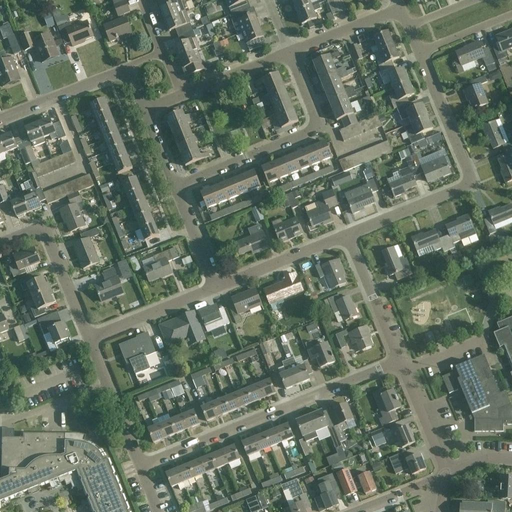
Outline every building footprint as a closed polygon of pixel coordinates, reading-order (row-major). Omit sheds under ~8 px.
[(120,20),(104,27),(110,43),(122,38),(122,40),(132,36),(124,15),(129,13),(129,11),(125,1),(125,2),(123,0),(111,0),(118,17),(119,17),(120,20)] [(164,0),(158,3),(165,21),(186,12),(180,0),(164,0)] [(244,0),(225,0),(232,16),(243,12),(240,4),(245,2),(244,0)] [(294,0),(292,1),(297,13),(312,7),(308,0),(294,0)] [(333,16),(344,11),(339,0),(328,0),(327,1),(333,16)] [(364,0),(363,0),(358,2),(361,9),(367,7),(364,0)] [(317,20),(312,7),(297,13),(302,25),(317,20)] [(252,11),(244,14),(243,12),(232,16),(235,24),(233,24),(237,35),(242,33),(258,27),(252,11)] [(193,31),(186,12),(165,21),(169,32),(175,30),(178,37),(193,31)] [(50,27),(55,25),(50,13),(46,15),(50,27)] [(206,18),(200,20),(203,26),(209,24),(206,18)] [(223,23),(226,31),(234,28),(231,20),(223,23)] [(65,45),(71,42),(73,47),(80,44),(79,42),(92,37),(87,22),(72,28),(70,23),(58,28),(65,45)] [(253,29),(242,33),(249,52),(266,45),(263,38),(258,27),(253,29)] [(181,45),(175,47),(180,58),(196,51),(197,52),(200,50),(195,37),(193,32),(193,31),(178,37),(181,45)] [(491,46),(497,61),(504,58),(508,57),(505,51),(511,48),(511,32),(506,35),(505,34),(496,37),(498,43),(491,46)] [(37,53),(38,52),(42,64),(59,57),(50,35),(33,42),(29,33),(19,37),(25,51),(34,47),(37,53)] [(371,48),(373,54),(393,46),(388,33),(374,39),(377,46),(371,48)] [(20,52),(14,36),(7,38),(14,55),(20,52)] [(467,48),(456,53),(458,59),(461,66),(470,63),(482,58),(488,73),(496,69),(488,49),(481,52),(478,42),(467,47),(467,48)] [(356,61),(362,58),(357,45),(351,48),(356,61)] [(399,58),(393,46),(373,54),(374,56),(380,53),(384,64),(378,67),(381,72),(393,67),(391,61),(399,58)] [(196,51),(180,58),(184,69),(186,68),(189,76),(204,70),(197,52),(196,51)] [(5,53),(0,54),(0,81),(3,88),(19,82),(15,70),(16,70),(12,59),(8,60),(5,53)] [(318,53),(311,56),(314,63),(321,60),(318,53)] [(313,63),(317,73),(334,66),(331,61),(340,57),(338,53),(321,60),(314,63),(313,63)] [(458,59),(454,61),(459,74),(463,72),(461,66),(458,59)] [(141,65),(136,68),(142,78),(147,75),(141,65)] [(321,83),(346,72),(344,68),(336,71),(334,66),(317,73),(321,83)] [(396,73),(393,67),(381,72),(378,73),(383,85),(390,83),(392,89),(409,82),(404,70),(396,73)] [(348,77),(346,72),(321,83),(325,93),(342,86),(339,80),(348,77)] [(278,74),(255,83),(256,87),(263,84),(266,90),(282,84),(278,74)] [(349,78),(352,85),(358,82),(355,75),(349,78)] [(466,98),(467,97),(473,110),(488,104),(480,85),(487,82),(485,76),(472,82),(474,87),(463,92),(466,98)] [(409,83),(409,82),(392,89),(395,95),(389,98),(393,110),(408,104),(406,98),(415,95),(410,83),(409,83)] [(286,93),(282,84),(266,90),(268,96),(261,99),(262,103),(286,93)] [(329,102),(354,92),(352,87),(343,90),(342,86),(325,93),(329,102)] [(356,96),(354,92),(329,102),(333,112),(350,105),(347,100),(356,96)] [(290,103),(286,93),(262,103),(264,107),(271,104),(273,110),(290,103)] [(90,105),(95,117),(109,112),(105,100),(90,105)] [(270,122),(294,113),(290,103),(273,110),(276,115),(268,118),(270,122)] [(408,104),(393,110),(397,109),(401,121),(408,118),(411,124),(427,117),(422,105),(412,109),(410,103),(408,104)] [(357,124),(354,115),(362,112),(360,107),(352,110),(350,105),(333,112),(337,122),(341,120),(345,129),(350,126),(356,124),(357,124)] [(505,110),(497,111),(498,119),(506,118),(505,110)] [(170,128),(194,119),(192,115),(185,118),(183,111),(166,118),(170,128)] [(114,123),(109,112),(95,117),(100,129),(114,123)] [(298,123),(294,113),(270,122),(271,126),(279,123),(281,129),(298,123)] [(377,115),(372,118),(376,129),(382,127),(377,115)] [(432,130),(427,117),(411,124),(413,130),(406,133),(411,145),(417,143),(424,140),(422,134),(432,130)] [(49,118),(37,123),(43,139),(55,134),(49,118)] [(376,129),(372,118),(366,120),(371,131),(376,129)] [(195,122),(194,119),(170,128),(173,138),(190,131),(188,125),(195,122)] [(371,131),(366,120),(361,122),(366,133),(371,131)] [(366,133),(361,122),(357,124),(356,124),(360,135),(366,133)] [(495,122),(482,127),(485,135),(487,135),(493,150),(502,146),(504,151),(511,147),(511,141),(508,143),(502,127),(498,129),(495,122)] [(37,123),(25,128),(28,134),(31,144),(32,143),(33,148),(45,143),(43,139),(37,123)] [(58,141),(66,138),(60,123),(52,126),(57,139),(58,141)] [(118,134),(114,123),(100,129),(104,140),(118,134)] [(360,135),(356,124),(350,126),(355,138),(360,135)] [(355,138),(350,126),(345,129),(349,140),(355,138)] [(349,140),(345,129),(339,131),(344,142),(349,140)] [(177,147),(201,138),(200,134),(193,137),(190,131),(173,138),(177,147)] [(11,133),(0,137),(0,142),(5,154),(17,149),(11,133)] [(123,146),(118,134),(104,140),(109,152),(123,146)] [(203,142),(201,138),(177,147),(181,157),(198,150),(196,144),(203,142)] [(424,140),(417,143),(420,149),(426,146),(428,142),(426,139),(424,140)] [(326,142),(315,147),(321,163),(332,158),(326,142)] [(392,153),(388,142),(382,144),(387,155),(392,153)] [(387,155),(382,144),(377,146),(382,157),(387,155)] [(31,146),(25,149),(31,163),(33,168),(38,165),(40,165),(39,160),(36,161),(31,146)] [(128,157),(123,146),(109,152),(113,163),(128,157)] [(382,157),(377,146),(372,148),(376,159),(382,157)] [(321,163),(315,147),(304,151),(310,167),(321,163)] [(511,147),(504,151),(507,157),(498,160),(504,176),(502,177),(505,184),(511,181),(511,147)] [(376,159),(372,148),(366,150),(371,161),(376,159)] [(31,163),(25,149),(20,151),(25,166),(31,163)] [(200,156),(198,150),(181,157),(185,167),(209,158),(207,153),(200,156)] [(371,161),(366,150),(361,153),(365,164),(371,161)] [(402,179),(388,184),(394,198),(402,195),(401,193),(417,186),(413,178),(418,176),(411,157),(408,150),(399,153),(402,160),(405,159),(409,168),(399,172),(402,179)] [(310,167),(304,151),(293,155),(300,171),(310,167)] [(76,163),(72,152),(66,154),(70,166),(76,163)] [(365,164),(361,153),(355,155),(360,166),(365,164)] [(70,166),(66,154),(64,155),(60,157),(65,168),(70,166)] [(416,154),(411,157),(418,176),(424,173),(427,182),(443,176),(443,178),(451,175),(445,161),(443,157),(421,166),(416,154)] [(300,171),(293,155),(283,160),(289,176),(300,171)] [(360,166),(355,155),(350,157),(354,168),(360,166)] [(65,168),(60,157),(55,159),(59,170),(65,168)] [(132,169),(128,157),(113,163),(118,175),(132,169)] [(354,168),(350,157),(345,159),(349,170),(354,168)] [(59,170),(55,159),(49,161),(54,172),(59,170)] [(349,170),(345,159),(339,161),(343,172),(349,170)] [(289,176),(283,160),(272,164),(279,180),(289,176)] [(54,172),(49,161),(44,163),(48,174),(54,172)] [(48,174),(44,163),(40,165),(38,165),(43,176),(48,174)] [(279,180),(272,164),(261,168),(268,184),(279,180)] [(43,176),(38,165),(33,168),(33,169),(35,173),(37,179),(43,176)] [(324,170),(326,176),(333,173),(331,167),(324,170)] [(369,170),(364,172),(367,180),(373,178),(369,170)] [(254,171),(243,176),(249,192),(260,187),(254,171)] [(322,177),(320,172),(313,175),(315,180),(322,177)] [(29,176),(31,181),(35,191),(41,188),(37,179),(35,173),(29,176)] [(349,174),(332,181),(335,187),(352,181),(349,174)] [(94,186),(89,175),(84,177),(88,188),(94,186)] [(249,192),(243,176),(232,180),(239,196),(249,192)] [(304,184),(311,181),(309,176),(302,179),(304,184)] [(88,188),(84,177),(79,179),(83,190),(88,188)] [(122,184),(126,196),(140,190),(136,178),(122,184)] [(83,190),(79,179),(74,181),(78,193),(83,190)] [(4,180),(0,181),(0,194),(4,203),(9,201),(3,186),(6,185),(4,180)] [(239,196),(232,180),(222,184),(228,200),(239,196)] [(299,180),(292,183),(294,188),(301,186),(299,180)] [(375,203),(371,194),(378,191),(374,180),(366,183),(368,185),(344,195),(352,214),(360,211),(360,209),(375,203)] [(28,196),(23,198),(29,213),(34,211),(35,212),(41,210),(41,208),(39,203),(44,201),(46,201),(43,193),(41,188),(35,191),(31,181),(28,183),(30,189),(26,190),(29,196),(28,196)] [(78,193),(74,181),(69,183),(73,195),(78,193)] [(73,195),(69,183),(63,185),(68,197),(73,195)] [(228,200),(222,184),(211,189),(218,205),(228,200)] [(68,197),(63,185),(58,187),(63,199),(68,197)] [(283,193),(290,190),(288,185),(281,188),(283,193)] [(63,199),(58,187),(53,189),(58,201),(63,199)] [(58,201),(53,189),(48,191),(53,203),(58,201)] [(218,205),(211,189),(200,193),(203,201),(206,207),(207,209),(218,205)] [(270,192),(272,197),(280,194),(277,189),(270,192)] [(145,201),(140,190),(126,196),(131,207),(145,201)] [(53,203),(48,191),(43,193),(46,201),(48,205),(53,203)] [(321,208),(307,214),(312,228),(326,222),(327,225),(333,223),(328,210),(338,206),(332,191),(326,193),(329,198),(318,203),(321,208)] [(292,210),(298,208),(292,194),(286,196),(292,210)] [(303,206),(315,202),(311,194),(300,198),(303,206)] [(29,213),(23,198),(16,201),(14,196),(10,198),(12,202),(11,203),(17,218),(18,219),(24,216),(24,215),(29,213)] [(252,199),(254,205),(261,202),(259,196),(252,199)] [(63,221),(65,220),(70,233),(85,227),(79,213),(85,211),(80,198),(69,202),(71,207),(60,212),(63,221)] [(150,213),(145,201),(131,207),(136,219),(150,213)] [(243,209),(251,206),(249,201),(241,204),(243,209)] [(230,208),(232,213),(240,210),(238,205),(230,208)] [(488,213),(490,218),(483,221),(489,235),(496,233),(494,226),(511,218),(511,205),(511,206),(497,212),(496,210),(488,213)] [(264,220),(259,207),(252,210),(257,222),(264,220)] [(222,218),(229,215),(227,209),(220,212),(222,218)] [(154,225),(150,213),(136,219),(140,230),(154,225)] [(209,217),(211,222),(218,219),(216,214),(209,217)] [(449,235),(444,238),(449,251),(455,249),(453,244),(460,241),(476,235),(473,229),(468,216),(460,219),(461,220),(446,227),(449,235)] [(281,219),(272,223),(280,244),(302,235),(296,219),(283,224),(281,219)] [(159,236),(154,225),(140,230),(145,242),(159,236)] [(248,230),(251,237),(235,244),(239,254),(254,248),(256,254),(269,249),(260,225),(248,230)] [(82,242),(73,246),(83,269),(99,263),(89,239),(99,235),(96,228),(80,235),(82,242)] [(449,251),(444,238),(439,240),(435,231),(420,237),(419,235),(411,239),(417,252),(432,246),(434,252),(442,249),(444,253),(449,251)] [(393,248),(382,253),(387,265),(385,265),(387,269),(390,277),(394,275),(397,281),(412,276),(405,260),(404,261),(402,258),(398,246),(393,248)] [(154,258),(142,263),(144,268),(144,269),(149,282),(164,276),(165,278),(172,275),(167,263),(168,263),(179,258),(175,248),(169,251),(153,257),(154,258)] [(16,264),(9,267),(13,278),(25,273),(24,269),(40,263),(34,249),(13,257),(16,264)] [(183,263),(192,260),(189,253),(180,256),(183,263)] [(136,260),(130,263),(134,273),(140,270),(136,260)] [(320,279),(326,277),(331,289),(345,284),(341,273),(343,272),(338,260),(323,267),(321,264),(315,267),(320,279)] [(125,261),(118,264),(124,280),(131,277),(125,261)] [(105,284),(95,287),(102,303),(124,294),(114,270),(102,275),(105,284)] [(278,303),(303,292),(295,274),(281,279),(283,283),(264,291),(270,306),(272,312),(280,309),(278,303)] [(29,290),(32,298),(50,290),(48,285),(46,286),(43,278),(33,283),(30,277),(19,282),(23,292),(29,290)] [(53,296),(50,290),(32,298),(36,306),(30,309),(34,319),(45,314),(43,309),(53,304),(50,297),(53,296)] [(228,305),(235,324),(242,321),(239,315),(261,306),(255,290),(232,299),(233,303),(228,305)] [(338,296),(328,300),(330,306),(334,314),(338,324),(343,322),(357,316),(349,298),(340,301),(338,296)] [(206,309),(199,312),(204,323),(206,327),(208,333),(223,326),(229,324),(223,309),(218,311),(217,307),(207,311),(206,309)] [(28,314),(22,316),(25,324),(31,322),(28,314)] [(188,317),(161,327),(169,346),(177,343),(174,336),(184,332),(189,344),(202,339),(195,320),(190,322),(188,317)] [(511,323),(510,318),(497,324),(499,331),(493,334),(499,348),(504,346),(511,366),(511,372),(510,374),(511,378),(511,323)] [(37,320),(23,326),(24,329),(39,323),(37,320)] [(53,322),(40,327),(44,336),(50,334),(55,345),(57,350),(72,344),(70,339),(71,339),(67,330),(64,323),(54,327),(53,322)] [(23,326),(18,327),(24,341),(29,339),(24,329),(23,326)] [(18,343),(24,341),(18,327),(13,330),(18,343)] [(369,334),(366,327),(348,335),(352,345),(356,343),(359,352),(372,346),(367,335),(369,334)] [(342,338),(348,335),(346,331),(335,336),(341,350),(347,348),(342,338)] [(137,339),(119,346),(127,365),(130,364),(135,375),(150,369),(148,363),(158,359),(156,353),(147,333),(136,337),(137,339)] [(327,344),(314,349),(312,342),(305,345),(311,361),(316,359),(320,368),(334,363),(327,344)] [(265,343),(259,345),(263,356),(269,353),(265,343)] [(248,359),(257,355),(255,351),(246,354),(248,359)] [(34,352),(25,356),(27,362),(36,358),(34,352)] [(238,363),(248,359),(246,354),(236,358),(238,363)] [(511,407),(505,391),(500,394),(493,377),(489,368),(489,367),(484,355),(469,361),(470,362),(455,368),(457,371),(442,378),(449,394),(461,389),(472,415),(468,417),(470,421),(474,419),(474,420),(474,432),(503,432),(503,425),(511,425),(511,407)] [(291,360),(288,361),(298,385),(310,380),(308,376),(313,374),(307,361),(302,363),(303,366),(297,369),(293,359),(291,360)] [(225,368),(234,364),(232,360),(223,364),(225,368)] [(279,373),(272,375),(278,388),(284,385),(286,390),(298,385),(288,361),(283,363),(284,367),(278,370),(279,373)] [(225,368),(223,364),(213,367),(215,372),(225,368)] [(173,366),(166,368),(169,375),(176,373),(173,366)] [(202,377),(211,374),(209,369),(200,372),(202,377)] [(202,377),(200,372),(190,376),(192,381),(202,377)] [(270,380),(258,385),(264,399),(276,394),(270,380)] [(178,381),(169,385),(171,389),(180,386),(178,381)] [(171,389),(169,385),(159,389),(161,393),(171,389)] [(264,399),(258,385),(247,390),(252,403),(264,399)] [(385,389),(373,394),(383,419),(379,420),(382,427),(395,422),(391,413),(400,409),(398,402),(394,393),(393,391),(387,394),(385,389)] [(155,390),(147,394),(149,398),(157,395),(155,390)] [(252,403),(247,390),(235,394),(241,408),(252,403)] [(358,390),(352,392),(354,398),(360,396),(358,390)] [(149,398),(147,394),(137,398),(139,402),(149,398)] [(241,408),(235,394),(224,399),(230,413),(241,408)] [(230,413),(224,399),(213,404),(218,417),(230,413)] [(218,417),(213,404),(201,408),(206,422),(218,417)] [(339,425),(334,428),(340,443),(346,440),(343,432),(349,429),(346,423),(353,420),(347,405),(333,410),(339,425)] [(194,411),(182,416),(187,430),(199,425),(194,411)] [(322,411),(309,416),(316,433),(329,428),(322,411)] [(187,430),(182,416),(171,421),(176,434),(187,430)] [(309,416),(296,422),(303,438),(304,437),(305,439),(306,442),(318,438),(316,433),(309,416)] [(176,434),(171,421),(159,425),(165,439),(176,434)] [(165,439),(159,425),(148,430),(153,444),(165,439)] [(288,425),(276,430),(282,443),(294,438),(288,425)] [(395,433),(402,450),(415,444),(408,427),(395,433)] [(334,428),(328,430),(334,445),(340,443),(334,428)] [(13,438),(13,429),(1,429),(1,438),(1,480),(0,480),(0,501),(57,479),(59,483),(64,481),(65,486),(70,484),(72,488),(76,487),(78,491),(82,489),(85,496),(86,496),(87,499),(86,499),(91,511),(126,511),(127,510),(121,496),(120,496),(119,493),(114,478),(113,478),(111,475),(112,475),(106,460),(105,461),(104,457),(100,451),(95,446),(89,443),(87,442),(84,441),(82,440),(83,436),(85,437),(85,436),(80,435),(76,434),(66,434),(22,434),(22,438),(18,438),(13,438)] [(282,443),(276,430),(265,434),(270,448),(282,443)] [(270,448),(265,434),(253,439),(259,452),(270,448)] [(376,448),(386,444),(382,434),(372,438),(376,448)] [(259,452),(253,439),(242,444),(247,457),(259,452)] [(305,439),(299,442),(305,457),(311,455),(306,442),(305,439)] [(234,447),(223,451),(228,465),(240,460),(234,447)] [(342,447),(336,449),(340,461),(346,459),(342,447)] [(228,465),(223,451),(211,456),(217,469),(228,465)] [(392,457),(389,459),(396,475),(409,469),(412,476),(426,470),(420,455),(406,461),(403,453),(392,457)] [(217,469),(211,456),(200,460),(206,474),(217,469)] [(206,474),(200,460),(189,465),(194,479),(206,474)] [(379,463),(371,467),(373,473),(381,469),(379,463)] [(342,469),(339,464),(332,467),(334,473),(342,469)] [(194,479),(189,465),(178,470),(183,483),(194,479)] [(285,474),(291,471),(288,465),(282,467),(285,474)] [(295,477),(305,473),(303,468),(293,472),(295,477)] [(183,483),(178,470),(166,474),(171,488),(183,483)] [(369,473),(352,480),(348,470),(336,475),(345,497),(357,492),(356,490),(362,487),(366,496),(366,495),(376,490),(369,474),(369,473)] [(286,480),(295,477),(293,472),(284,476),(286,480)] [(339,491),(332,474),(317,480),(324,496),(314,500),(318,511),(321,511),(326,510),(326,511),(338,506),(333,493),(339,491)] [(272,486),(282,482),(280,477),(271,481),(272,486)] [(511,478),(502,478),(501,499),(511,499),(511,478)] [(272,486),(271,481),(261,485),(263,489),(272,486)] [(297,481),(281,487),(283,492),(289,490),(295,506),(290,508),(291,511),(289,511),(305,511),(299,497),(303,495),(299,486),(297,481)] [(242,498),(251,494),(249,490),(240,493),(242,498)] [(242,498),(240,493),(231,497),(233,502),(242,498)] [(259,511),(268,508),(263,495),(257,497),(258,500),(247,504),(250,511),(259,511)] [(219,507),(229,503),(227,499),(223,500),(217,502),(219,507)] [(205,511),(202,502),(192,506),(194,511),(205,511)] [(210,511),(219,507),(217,502),(208,506),(210,511)] [(505,502),(487,502),(487,505),(462,503),(462,506),(460,506),(459,511),(508,511),(505,511),(505,502)]
